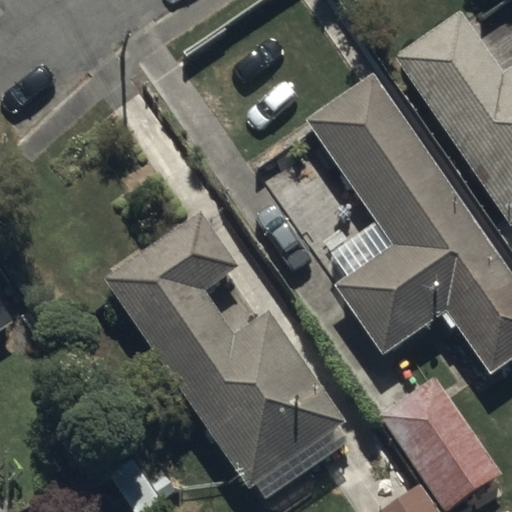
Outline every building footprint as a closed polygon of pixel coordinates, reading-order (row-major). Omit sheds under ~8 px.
[(387,70),(406,99),(503,238),(511,231),(511,78),(504,84),(459,20),(387,70)] [(511,366),(511,280),(370,80),(306,124),(394,248),(333,291),(383,361),(442,320),(488,384),(511,366)] [(196,216),(99,286),(260,508),(356,439),(270,320),(238,343),(208,301),(241,278),(196,216)] [(0,335),(13,327),(0,308),(0,335)] [(511,511),(511,491),(491,461),(440,496),(450,511),(511,511)] [(438,511),(423,489),(391,511),(438,511)]
